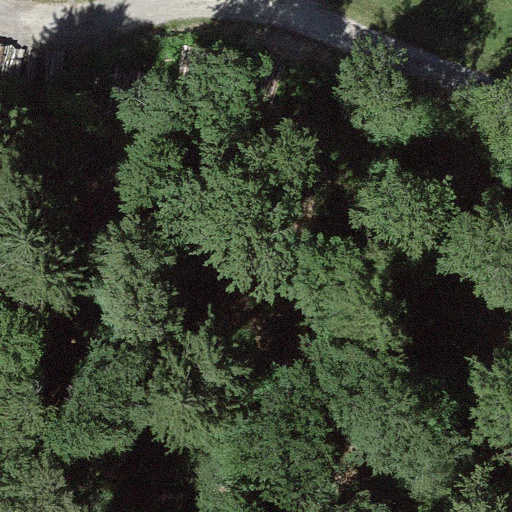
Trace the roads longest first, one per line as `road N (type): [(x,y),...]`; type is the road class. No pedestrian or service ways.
road 1 (track): [(511,97),(260,0)]
road 2 (track): [(0,10),(82,24),(146,0)]
